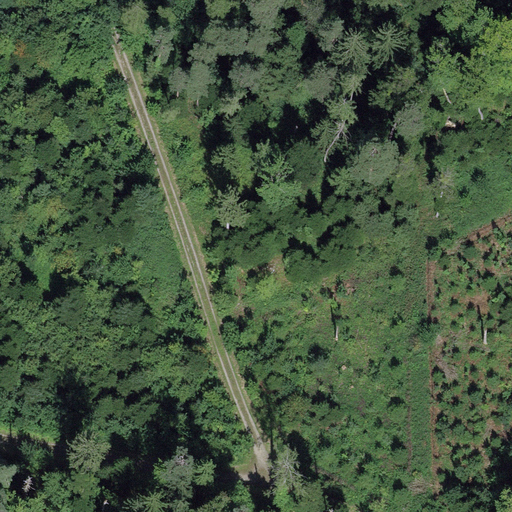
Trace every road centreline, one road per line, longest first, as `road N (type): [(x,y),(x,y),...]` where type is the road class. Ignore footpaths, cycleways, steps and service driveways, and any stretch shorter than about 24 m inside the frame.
road 1 (track): [(99,0),(271,485)]
road 2 (track): [(0,437),(271,485),(341,511)]
